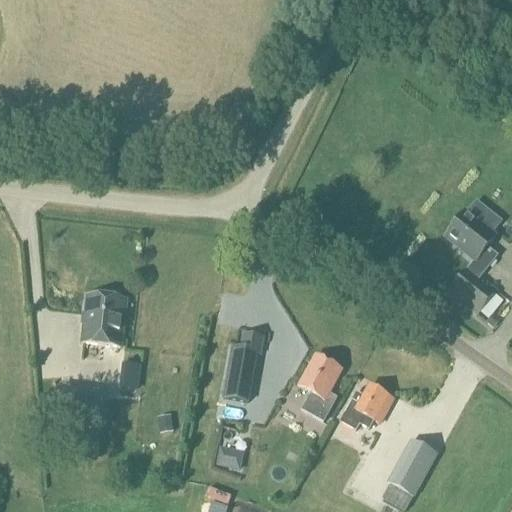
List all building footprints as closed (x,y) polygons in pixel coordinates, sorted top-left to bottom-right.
[(469,271),(479,279),(496,258),(487,250),(496,239),(465,214),(444,240),(474,264),(469,271)] [(511,216),(502,228),(511,236),(511,216)] [(479,279),(469,271),(449,295),(476,317),(496,293),(479,279)] [(125,302),(87,298),(82,345),(120,349),(125,302)] [(493,316),(486,325),(493,331),(500,322),(493,316)] [(247,403),(256,355),(259,355),(262,339),(243,335),(240,351),(231,349),(222,399),(247,403)] [(310,396),(301,412),(322,424),(335,400),(328,397),(341,375),(315,360),(298,389),(310,396)] [(122,366),(118,391),(138,393),(141,368),(122,366)] [(60,388),(57,414),(99,419),(102,393),(60,388)] [(370,389),(364,399),(356,394),(339,425),(356,434),(360,428),(368,432),(372,425),(379,428),(393,402),(370,389)] [(171,418),(158,420),(160,437),(174,435),(171,418)] [(388,486),(413,499),(436,457),(411,443),(388,486)] [(241,472),(245,453),(218,447),(214,466),(241,472)] [(369,492),(376,476),(360,468),(353,485),(369,492)]
